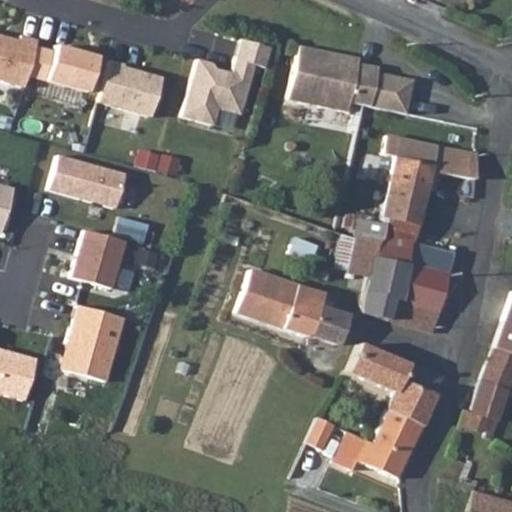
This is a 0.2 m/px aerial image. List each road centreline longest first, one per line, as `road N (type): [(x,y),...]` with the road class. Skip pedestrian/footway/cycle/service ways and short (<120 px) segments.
road 1 (residential): [(511,107),(418,511)]
road 2 (residential): [(39,0),(154,31),(180,22),(201,0)]
road 3 (unclassified): [(511,70),(350,0)]
